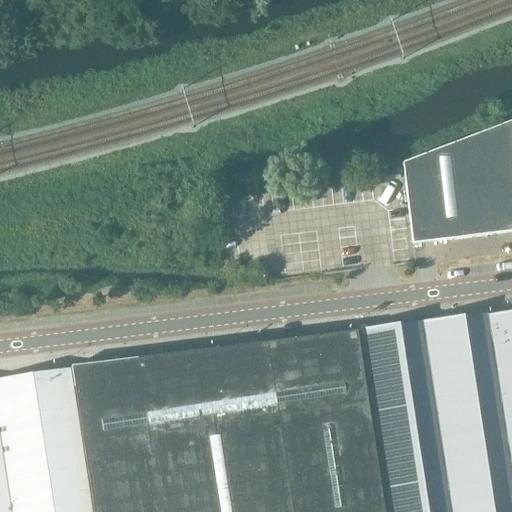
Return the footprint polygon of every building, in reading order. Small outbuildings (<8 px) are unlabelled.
[(511,123),(402,166),(412,246),(511,233),(511,123)] [(511,315),(489,319),(511,469),(511,315)] [(384,511),(511,511),(511,472),(499,397),(489,319),(488,317),(357,334),(384,511)] [(384,511),(357,334),(268,345),(292,511),(384,511)] [(292,511),(268,345),(72,369),(72,370),(93,511),(292,511)] [(93,511),(72,370),(51,373),(52,381),(14,387),(12,378),(0,380),(0,425),(13,511),(93,511)] [(0,511),(13,511),(0,425),(0,511)]
